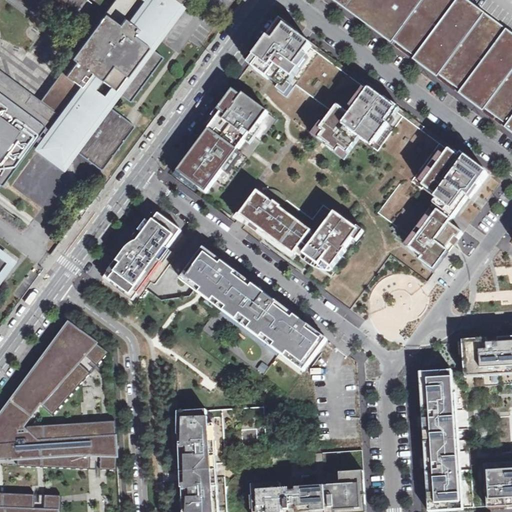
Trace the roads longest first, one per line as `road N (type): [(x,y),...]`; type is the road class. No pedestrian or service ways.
road 1 (residential): [(138,171),(397,365)]
road 2 (residential): [(145,511),(134,341),(57,284)]
road 3 (residential): [(138,171),(265,0)]
road 4 (unclassified): [(394,511),(386,396),(397,365)]
road 5 (residential): [(57,284),(138,171)]
road 6 (unclassified): [(428,324),(511,213)]
